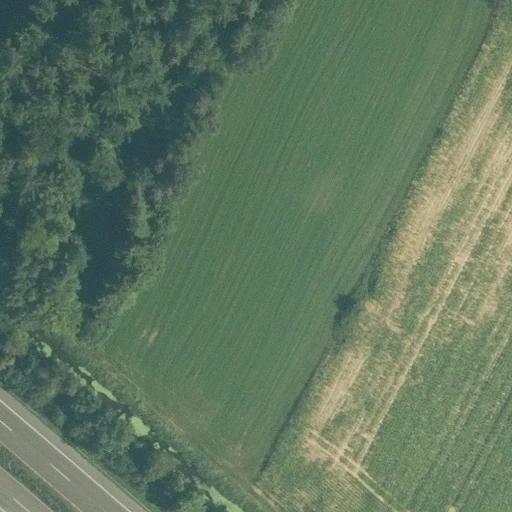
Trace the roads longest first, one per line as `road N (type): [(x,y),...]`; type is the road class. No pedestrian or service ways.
road 1 (track): [(281,511),(0,266)]
road 2 (motorway): [(102,511),(0,423)]
